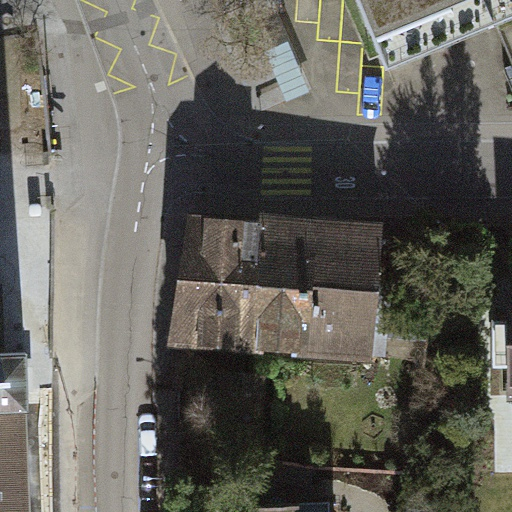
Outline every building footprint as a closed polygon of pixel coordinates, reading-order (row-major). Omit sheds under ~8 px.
[(511,0),(357,0),(380,54),(510,0),(511,0)] [(260,224),(188,217),(169,338),(252,345),(253,335),(260,224)] [(260,224),(253,335),(306,339),(316,227),(260,224)] [(384,233),(316,227),(306,339),(305,350),(370,356),(372,333),(386,334),(391,284),(380,283),(384,233)] [(28,511),(23,349),(0,349),(0,511),(28,511)] [(262,377),(224,373),(218,433),(256,437),(262,377)] [(259,511),(332,511),(332,500),(259,501),(259,511)]
